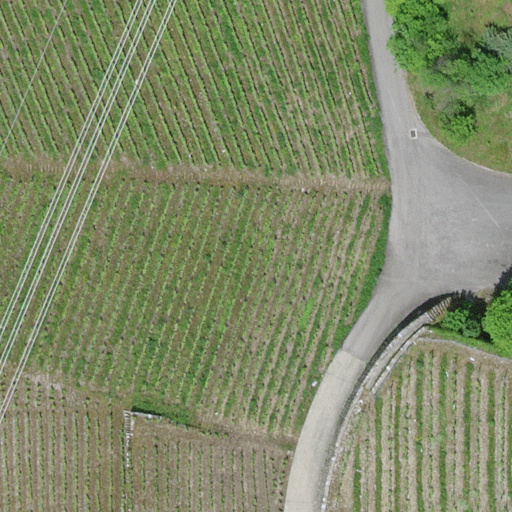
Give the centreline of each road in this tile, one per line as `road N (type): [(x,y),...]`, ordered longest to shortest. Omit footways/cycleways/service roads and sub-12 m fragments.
road 1 (track): [(449,213),(342,379),(302,511)]
road 2 (unclassified): [(380,0),(410,159),(449,213)]
